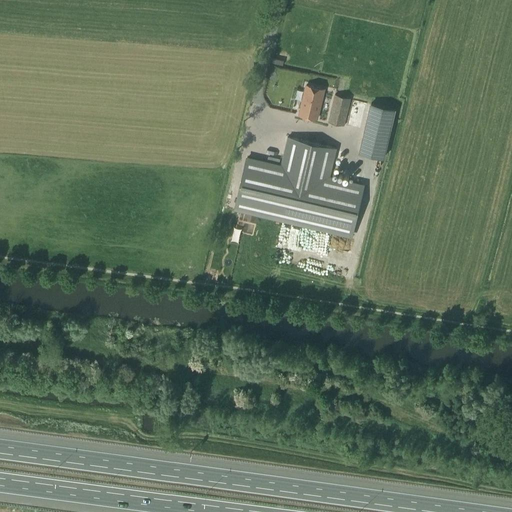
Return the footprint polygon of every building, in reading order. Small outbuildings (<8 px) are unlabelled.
[(327,102),(329,90),(306,85),(298,115),(317,119),(321,101),(327,102)] [(345,125),(351,98),(334,94),(328,122),(345,125)] [(371,103),(359,152),(383,158),(395,109),(371,103)] [(282,135),(293,136),(293,121),(282,121),(282,135)] [(235,208),(351,236),(363,186),(329,178),(336,148),(287,137),(280,166),(247,158),(235,208)]
